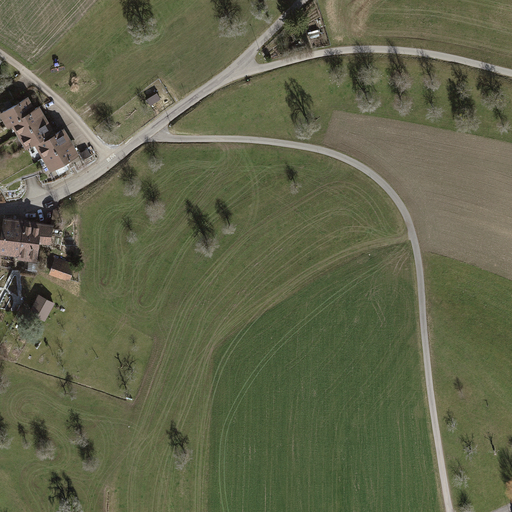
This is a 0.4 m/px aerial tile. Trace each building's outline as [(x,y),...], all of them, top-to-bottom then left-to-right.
[(148,98),(147,99),(150,105),(161,99),(157,93),(148,98)] [(10,124),(35,108),(27,95),(0,111),(0,117),(6,126),(10,124)] [(17,136),(47,118),(40,105),(35,108),(10,124),(17,136)] [(47,118),(17,136),(25,149),(33,144),(55,130),(47,118)] [(42,157),(71,140),(62,126),(55,130),(33,144),(42,157)] [(71,140),(42,157),(49,170),(78,152),(71,140)] [(0,252),(17,255),(23,219),(2,216),(0,231),(0,252)] [(23,219),(17,255),(17,258),(36,261),(38,243),(50,245),(53,223),(23,219)] [(74,263),(54,256),(48,274),(68,281),(74,263)] [(54,302),(38,293),(29,308),(46,317),(54,302)]
